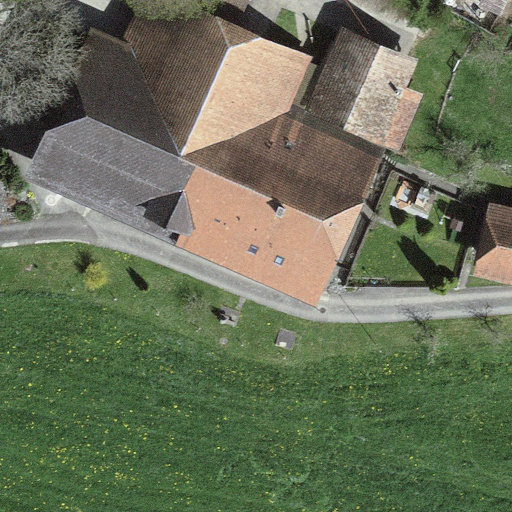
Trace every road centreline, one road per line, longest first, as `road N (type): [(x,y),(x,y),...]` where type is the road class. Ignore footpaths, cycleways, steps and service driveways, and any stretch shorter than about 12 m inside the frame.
road 1 (track): [(511,307),(326,330),(112,240),(0,245)]
road 2 (track): [(92,0),(0,77)]
